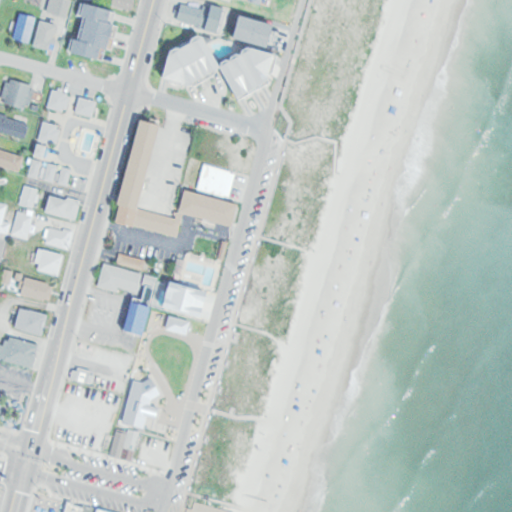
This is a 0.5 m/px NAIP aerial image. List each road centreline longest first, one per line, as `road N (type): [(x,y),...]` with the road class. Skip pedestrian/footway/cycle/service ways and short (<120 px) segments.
road 1 (residential): [(165,507),(302,0)]
road 2 (primary): [(25,470),(153,0)]
road 3 (residential): [(266,130),(0,57)]
road 4 (residential): [(170,490),(30,451)]
road 5 (residential): [(25,470),(165,507)]
